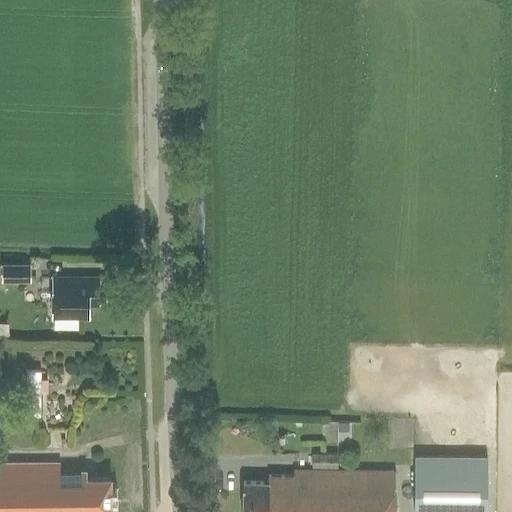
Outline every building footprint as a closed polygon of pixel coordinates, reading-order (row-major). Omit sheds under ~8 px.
[(32,281),(32,263),(3,263),(3,281),(32,281)] [(100,278),(66,279),(52,279),(53,319),(91,318),(90,306),(101,306),(101,299),(107,299),(107,283),(100,283),(100,278)] [(339,468),(339,454),(313,453),(313,467),(339,468)] [(488,511),(488,457),(416,456),(415,511),(488,511)] [(0,511),(101,511),(102,511),(111,511),(111,477),(86,478),(86,470),(81,470),(61,471),(61,470),(56,470),(56,462),(54,462),(45,462),(43,462),(43,463),(33,463),(33,462),(32,462),(32,463),(22,463),(22,462),(21,462),(20,463),(11,463),(11,462),(9,462),(9,463),(0,462),(0,511)] [(271,477),(271,483),(245,483),(244,511),(395,511),(395,473),(295,472),(295,477),(271,477)]
